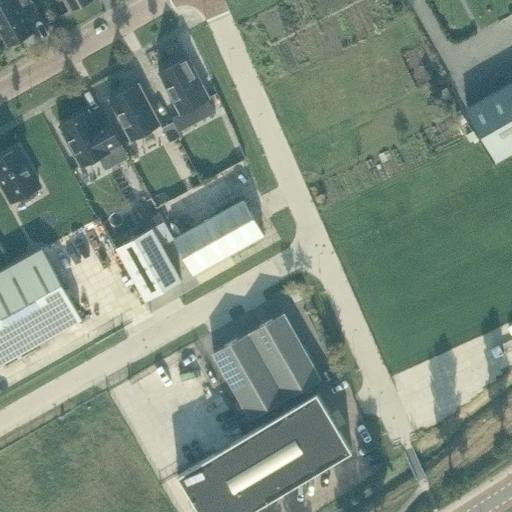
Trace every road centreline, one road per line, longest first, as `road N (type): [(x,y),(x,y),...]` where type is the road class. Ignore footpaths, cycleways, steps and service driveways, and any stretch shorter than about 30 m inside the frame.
road 1 (unclassified): [(0,423),(316,245)]
road 2 (unclassified): [(316,245),(213,0)]
road 3 (unclassified): [(403,438),(316,245)]
road 4 (residential): [(0,95),(169,0)]
